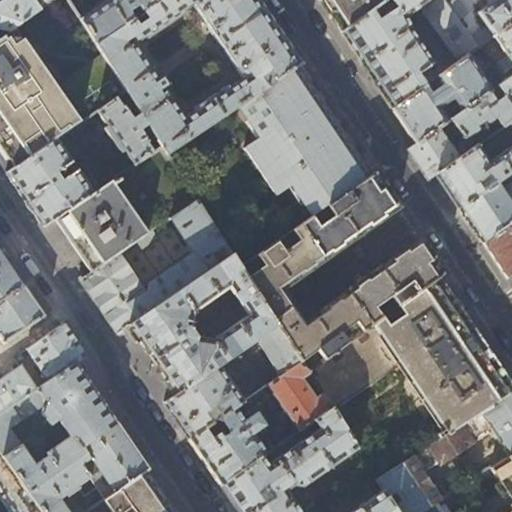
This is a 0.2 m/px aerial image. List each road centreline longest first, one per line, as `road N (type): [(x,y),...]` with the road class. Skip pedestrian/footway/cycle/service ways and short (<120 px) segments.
road 1 (residential): [(210,511),(0,205)]
road 2 (residential): [(285,0),(424,210)]
road 3 (unclassified): [(301,299),(424,210)]
road 4 (residential): [(424,210),(487,314)]
